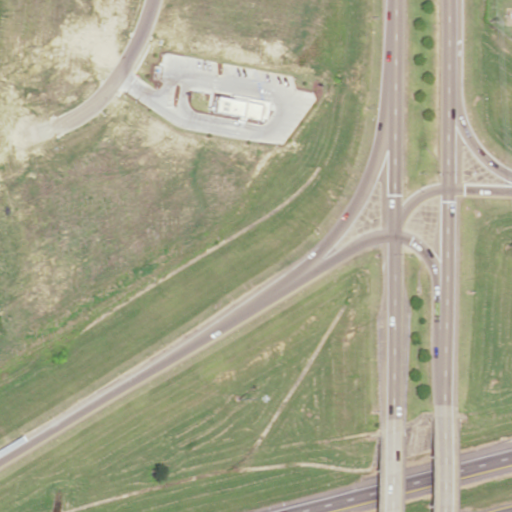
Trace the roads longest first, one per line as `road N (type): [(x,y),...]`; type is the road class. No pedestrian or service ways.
road 1 (motorway): [(442,315),(417,248),(389,234),(359,241),(0,455)]
road 2 (primary): [(392,0),(387,416)]
road 3 (motorway): [(392,75),(359,194),(292,277)]
road 4 (motorway): [(511,455),(291,511)]
road 5 (primary): [(441,415),(445,190)]
road 6 (primary): [(445,190),(446,0)]
road 7 (residential): [(148,0),(117,76),(54,127)]
road 8 (motorway): [(511,192),(429,190),(400,210),(389,234)]
road 9 (motorway): [(511,176),(473,147),(446,65)]
